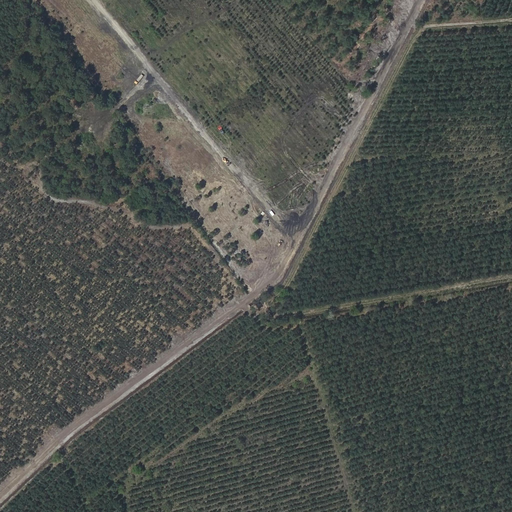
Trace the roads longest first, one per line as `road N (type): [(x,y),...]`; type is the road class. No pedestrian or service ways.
road 1 (track): [(300,235),(275,279),(57,442),(0,495)]
road 2 (track): [(91,0),(300,235)]
road 3 (track): [(300,235),(406,27)]
